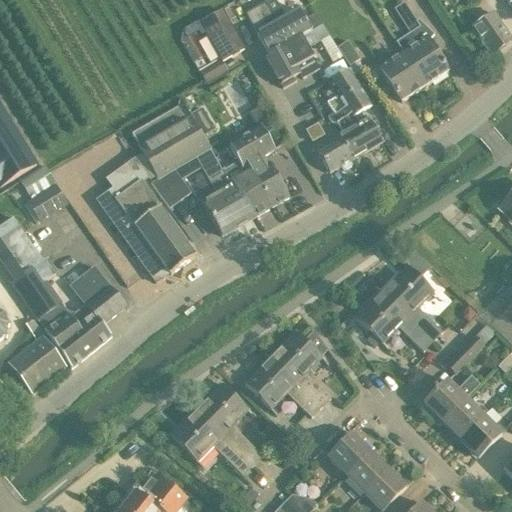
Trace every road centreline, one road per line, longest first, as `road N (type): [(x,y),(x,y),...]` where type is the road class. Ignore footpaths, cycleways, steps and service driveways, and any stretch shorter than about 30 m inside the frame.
road 1 (tertiary): [(0,454),(166,313),(422,158),(511,79)]
road 2 (residential): [(365,397),(480,511)]
